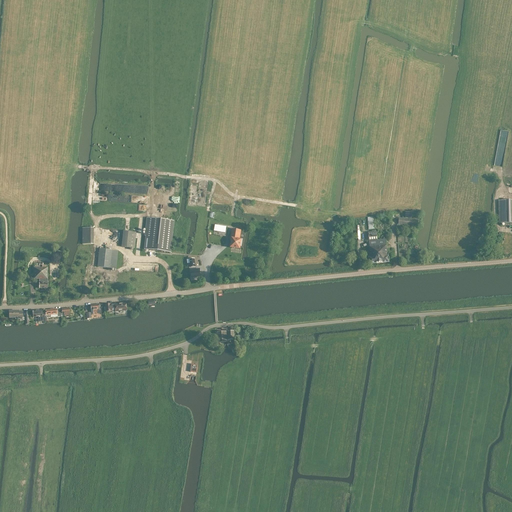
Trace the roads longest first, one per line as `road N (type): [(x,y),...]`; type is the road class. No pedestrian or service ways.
road 1 (unclassified): [(0,362),(145,353),(229,321),(285,325),(511,305)]
road 2 (tertiary): [(4,306),(511,259)]
road 3 (track): [(345,210),(235,195),(215,178),(92,165)]
road 4 (track): [(43,511),(40,360)]
road 5 (track): [(92,165),(88,211),(99,238),(85,301)]
